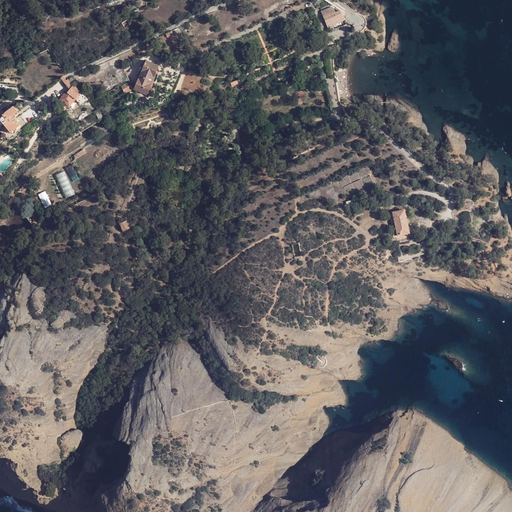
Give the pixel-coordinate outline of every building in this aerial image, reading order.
[(323,19),(335,13),(333,8),(321,13),(323,19)] [(346,14),(343,11),(342,11),(337,13),(335,13),(323,19),(326,25),(347,16),(346,14)] [(329,29),(347,21),(347,16),(326,25),(329,29)] [(178,28),(165,34),(175,54),(196,45),(192,35),(183,37),(178,28)] [(154,77),(159,65),(146,60),(133,90),(146,95),(151,83),(152,84),(155,77),(154,77)] [(73,84),(69,79),(64,82),(69,90),(71,87),(73,84)] [(79,94),(81,92),(73,84),(71,87),(79,94)] [(125,94),(133,90),(131,86),(123,90),(125,94)] [(70,106),(79,95),(79,94),(71,87),(69,90),(66,94),(65,93),(60,98),(70,106)] [(97,99),(113,90),(111,87),(96,97),(97,99)] [(11,132),(16,130),(21,126),(15,116),(19,113),(14,106),(1,115),(2,116),(0,116),(0,126),(5,124),(10,132),(11,132)] [(64,171),(56,175),(67,197),(74,193),(64,171)] [(16,203),(20,208),(25,204),(22,199),(16,203)] [(350,210),(359,208),(357,200),(348,203),(350,210)] [(408,209),(393,212),(396,228),(397,228),(398,234),(412,232),(408,209)] [(130,227),(126,220),(120,222),(123,230),(130,227)]
